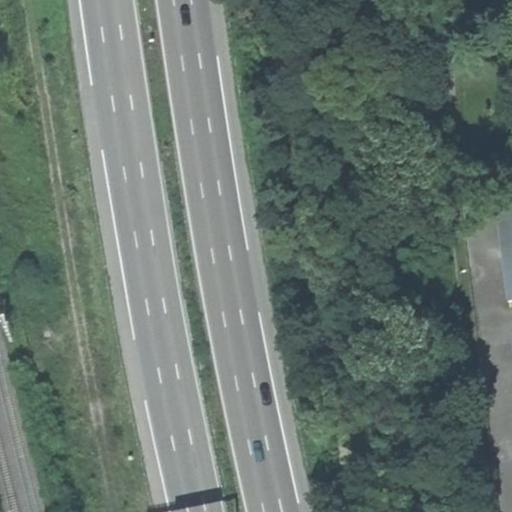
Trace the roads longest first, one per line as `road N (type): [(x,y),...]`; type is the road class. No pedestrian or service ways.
road 1 (trunk): [(273,511),(181,0)]
road 2 (track): [(31,0),(83,332),(121,511)]
road 3 (trunk): [(106,0),(196,511)]
